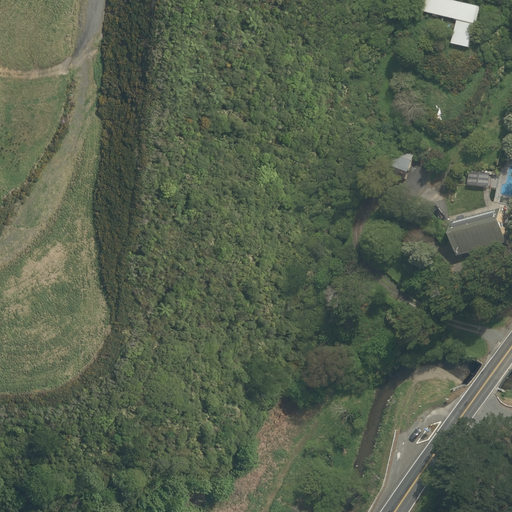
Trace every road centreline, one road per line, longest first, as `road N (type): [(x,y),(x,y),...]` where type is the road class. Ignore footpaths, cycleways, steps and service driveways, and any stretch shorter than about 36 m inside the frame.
road 1 (residential): [(87,0),(58,164),(20,241),(0,255)]
road 2 (secondary): [(395,511),(473,401)]
